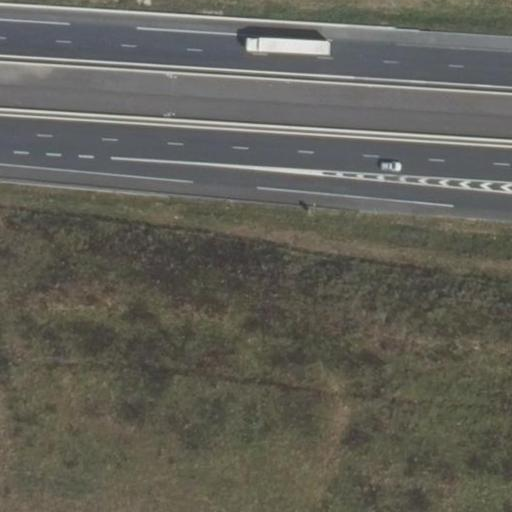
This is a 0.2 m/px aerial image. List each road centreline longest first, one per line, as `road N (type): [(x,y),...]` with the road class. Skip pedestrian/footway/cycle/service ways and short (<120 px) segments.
road 1 (trunk): [(511,72),(0,34)]
road 2 (trunk): [(53,145),(511,217)]
road 3 (trunk): [(53,145),(511,175)]
